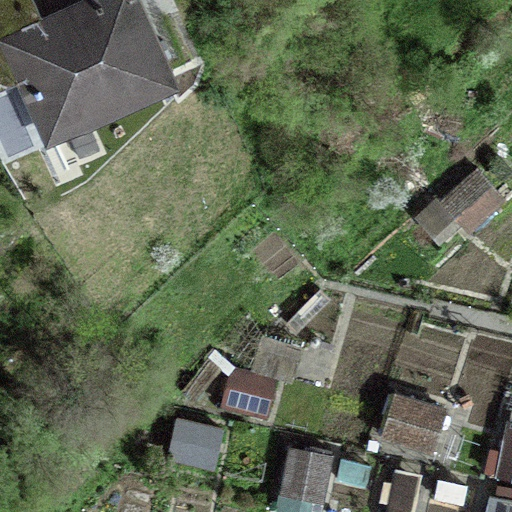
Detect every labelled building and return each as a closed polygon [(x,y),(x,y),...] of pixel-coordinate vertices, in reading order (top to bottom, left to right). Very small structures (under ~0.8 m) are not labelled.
[(0,0),(0,48),(6,45),(44,129),(161,76),(126,0),(105,0),(38,31),(23,0),(0,0)] [(507,196),(478,163),(440,196),(437,193),(412,215),(438,244),(463,222),(469,229),(507,196)] [(278,376),(232,363),(222,399),(268,412),(278,376)] [(446,404),(395,387),(380,432),(431,449),(446,404)] [(225,425),(175,415),(166,455),(216,466),(225,425)] [(511,418),(509,417),(496,472),(511,475),(511,418)] [(332,450),(289,442),(280,490),(323,498),(332,450)] [(412,511),(421,471),(393,465),(384,511),(412,511)]
